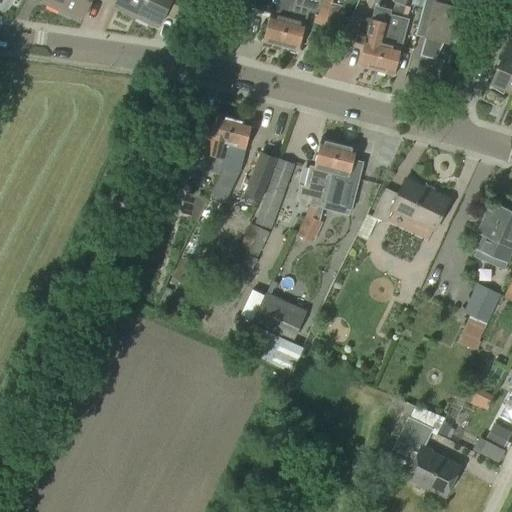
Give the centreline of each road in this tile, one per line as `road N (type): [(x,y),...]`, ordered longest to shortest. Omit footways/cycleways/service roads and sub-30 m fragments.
road 1 (unclassified): [(446,130),(190,64),(0,31)]
road 2 (residential): [(446,130),(508,0)]
